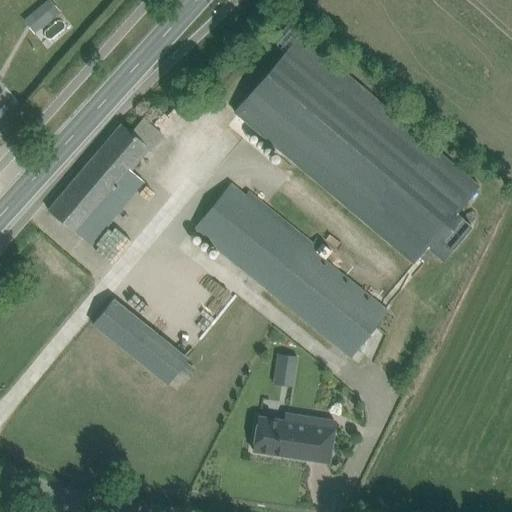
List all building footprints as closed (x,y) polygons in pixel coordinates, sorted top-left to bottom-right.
[(45,23),(61,10),(52,0),(46,0),(34,10),(45,23)] [(302,38),(237,114),(387,241),(413,263),(427,246),(442,260),(472,225),(456,212),(479,185),(454,165),(302,38)] [(48,210),(64,223),(91,245),(144,183),(128,169),(147,147),(151,150),(163,136),(142,118),(131,132),(121,124),(48,210)] [(194,228),(352,356),(389,310),(323,257),(243,192),(231,182),(194,228)] [(245,194),(327,259),(333,251),(316,237),(312,241),(248,190),(245,194)] [(168,383),(189,357),(113,296),(92,322),(168,383)] [(299,353),(278,350),(274,376),(295,379),(299,353)] [(252,450),(328,462),(334,421),(283,413),(282,421),(257,417),(252,450)]
